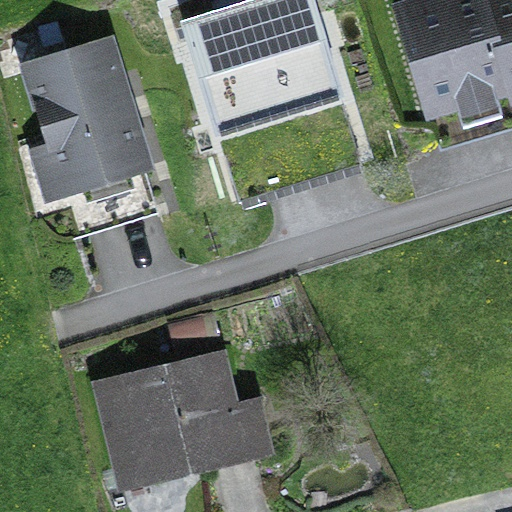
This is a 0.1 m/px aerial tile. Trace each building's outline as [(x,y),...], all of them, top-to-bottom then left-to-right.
[(311,0),(259,0),(184,24),(213,116),(290,93),(295,109),(341,95),(311,0)] [(511,88),(484,0),(429,0),(398,9),(428,113),(511,88)] [(511,0),(484,0),(511,88),(511,0)] [(107,46),(29,69),(66,189),(143,165),(107,46)] [(214,371),(80,397),(101,503),(265,470),(252,405),(222,411),(214,371)]
